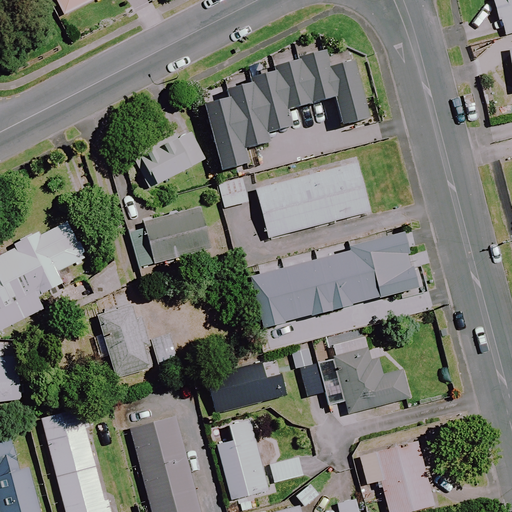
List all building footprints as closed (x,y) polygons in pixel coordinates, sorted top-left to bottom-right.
[(508,35),(511,33),(511,0),(506,0),(508,4),(500,6),(508,35)] [(341,146),(341,100),(263,100),(263,142),(302,142),(302,146),(341,146)] [(184,128),(135,155),(154,189),(203,163),(184,128)] [(235,137),(207,144),(214,177),(243,170),(235,137)] [(265,243),(375,216),(362,164),(252,191),(265,243)] [(247,205),(241,180),(217,186),(223,210),(247,205)] [(193,212),(144,225),(154,263),(203,250),(193,212)] [(86,260),(70,222),(39,236),(37,231),(11,242),(15,251),(0,257),(0,331),(42,313),(35,297),(64,284),(59,271),(86,260)] [(373,270),(367,245),(323,256),(340,322),(392,308),(381,267),(373,270)] [(144,348),(136,321),(132,307),(96,318),(115,381),(151,370),(144,348)] [(334,336),(329,316),(292,326),(298,346),(334,336)] [(404,368),(379,374),(373,349),(359,352),(357,340),(332,346),(335,361),(299,369),(305,398),(325,395),(327,408),(344,403),(347,416),(411,399),(404,368)] [(0,403),(21,401),(15,357),(0,359),(0,403)] [(264,380),(260,367),(204,381),(213,416),(287,397),(282,376),(264,380)] [(54,481),(97,470),(81,410),(39,421),(54,481)] [(200,511),(176,417),(128,430),(150,511),(200,511)] [(266,493),(249,421),(228,427),(232,442),(216,446),(230,502),(266,493)] [(19,473),(8,435),(0,436),(0,511),(40,511),(29,471),(19,473)] [(414,511),(435,507),(419,442),(358,457),(365,486),(380,483),(387,511),(414,511)] [(303,477),(297,459),(269,467),(275,486),(303,477)] [(108,511),(97,470),(54,481),(62,511),(108,511)] [(357,511),(355,501),(336,505),(338,511),(357,511)]
